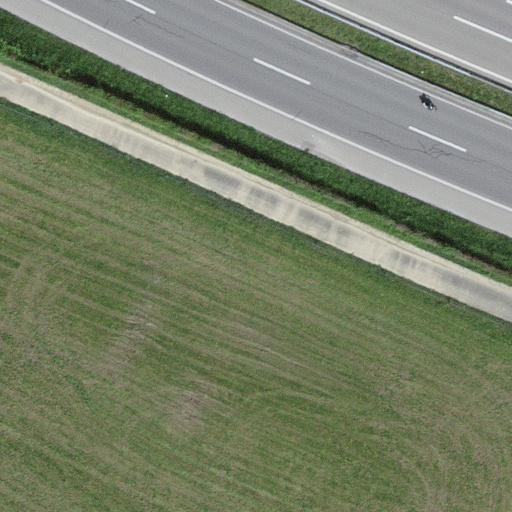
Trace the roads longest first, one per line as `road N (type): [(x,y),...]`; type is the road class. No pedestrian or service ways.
road 1 (track): [(511,306),(0,84)]
road 2 (motorway): [(125,0),(511,170)]
road 3 (motorway): [(511,47),(400,0)]
